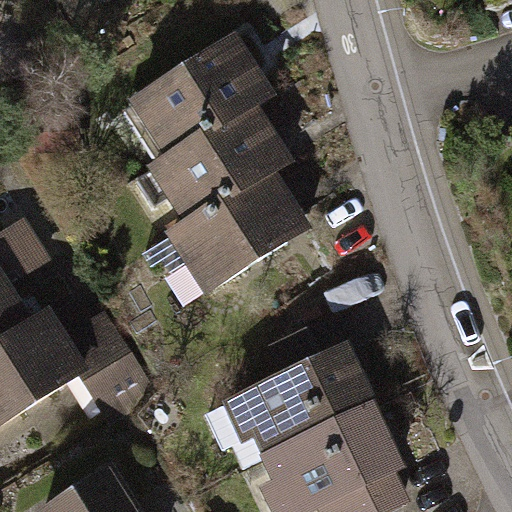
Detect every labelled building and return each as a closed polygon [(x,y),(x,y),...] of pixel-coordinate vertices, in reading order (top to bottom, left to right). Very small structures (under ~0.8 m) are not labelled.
[(107,0),(119,19),(148,0),(107,0)] [(124,124),(163,184),(253,124),(270,114),(232,54),(124,124)] [(81,167),(81,121),(32,122),(33,167),(81,167)] [(146,194),(185,253),(274,195),(292,183),(253,124),(163,184),(146,194)] [(166,266),(205,325),(312,255),(274,195),(185,253),(166,266)] [(0,354),(30,335),(9,302),(55,272),(26,228),(0,245),(0,354)] [(0,354),(0,438),(78,388),(97,417),(149,383),(106,318),(60,348),(45,325),(30,335),(0,354)] [(254,484),(368,426),(338,368),(353,360),(337,329),(266,366),(282,397),(224,426),(254,484)] [(368,426),(254,484),(268,511),(401,511),(410,508),(368,426)] [(130,511),(115,489),(78,511),(130,511)]
